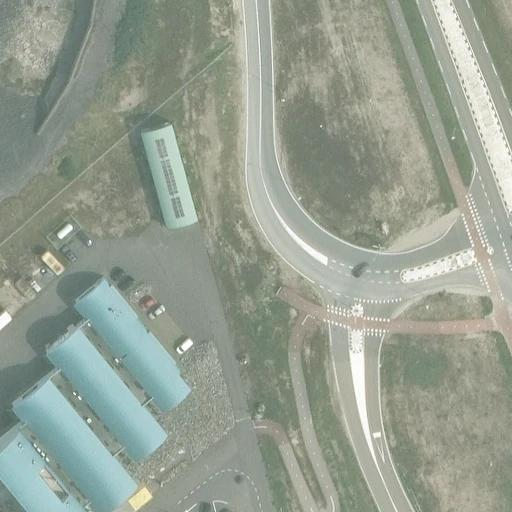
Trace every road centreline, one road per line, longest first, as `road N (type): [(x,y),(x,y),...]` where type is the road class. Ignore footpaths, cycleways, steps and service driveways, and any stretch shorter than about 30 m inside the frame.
road 1 (unclassified): [(315,258),(279,222),(261,186),(255,0)]
road 2 (secondary): [(422,0),(503,229)]
road 3 (unclassified): [(346,287),(341,350),(366,436)]
road 4 (secondary): [(511,142),(459,0)]
road 5 (unclassified): [(503,229),(399,263),(359,259)]
road 6 (unclassified): [(370,292),(511,261)]
road 7 (unclassified): [(366,436),(370,292)]
